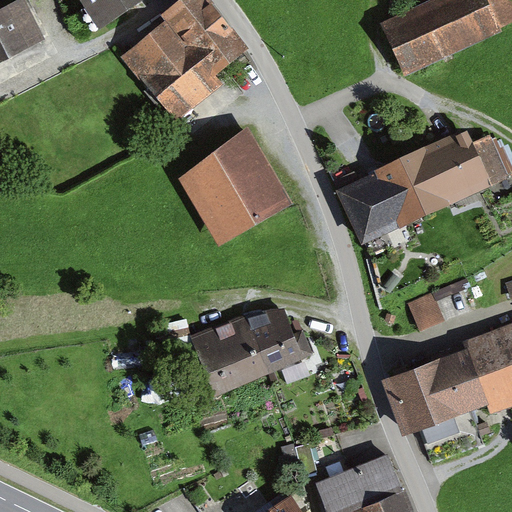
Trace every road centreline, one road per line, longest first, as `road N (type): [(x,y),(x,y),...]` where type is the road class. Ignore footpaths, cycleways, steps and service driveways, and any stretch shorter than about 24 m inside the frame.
road 1 (unclassified): [(221,0),(294,118),(323,189),(384,403),(426,511)]
road 2 (track): [(360,315),(257,300),(202,304),(112,333),(0,349)]
road 3 (track): [(511,137),(381,83),(294,118)]
road 4 (track): [(0,96),(125,31),(159,0)]
road 5 (track): [(511,311),(370,357)]
